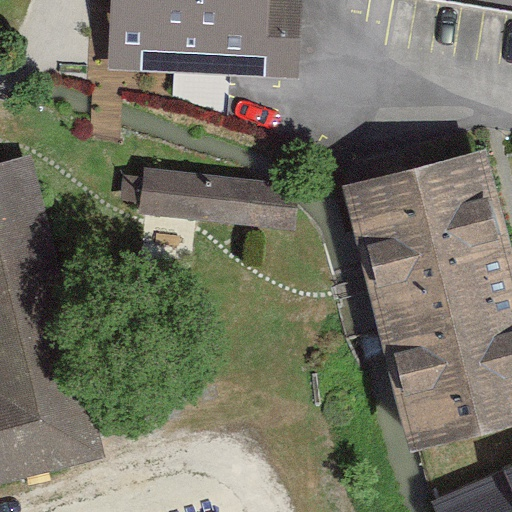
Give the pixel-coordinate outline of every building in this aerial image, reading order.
[(113,0),(110,68),(300,77),(303,0),(113,0)] [(511,253),(483,141),(342,177),(410,442),(511,415),(511,253)] [(35,151),(0,159),(0,476),(109,449),(35,151)] [(144,164),(143,174),(123,172),(121,199),(140,199),(139,211),(295,227),(300,181),(144,164)] [(511,511),(511,461),(436,490),(444,511),(511,511)]
